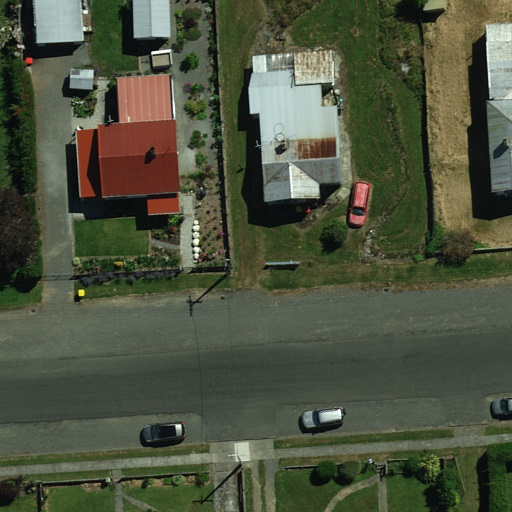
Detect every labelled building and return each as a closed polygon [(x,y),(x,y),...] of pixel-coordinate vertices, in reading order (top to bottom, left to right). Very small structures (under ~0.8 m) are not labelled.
[(32,0),(34,52),(83,51),(81,0),(32,0)] [(131,0),(133,50),(171,49),(169,0),(131,0)] [(403,0),(404,19),(447,16),(446,0),(403,0)] [(511,31),(484,32),(489,208),(511,206),(511,31)] [(249,125),(257,125),(259,214),(324,212),(323,187),(342,186),(339,42),(295,43),(296,72),(248,74),(249,125)] [(176,74),(118,77),(121,136),(97,137),(101,211),(182,207),(176,74)]
